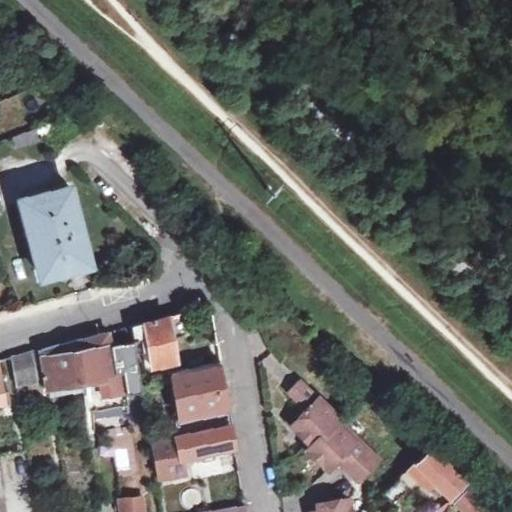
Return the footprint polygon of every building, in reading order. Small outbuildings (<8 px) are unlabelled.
[(16,147),(38,139),(34,127),(11,135),(16,147)] [(40,276),(88,263),(68,185),(20,198),(40,276)] [(168,315),(171,336),(182,333),(179,312),(168,315)] [(175,361),(171,336),(168,315),(132,325),(136,351),(142,351),(145,367),(175,361)] [(108,332),(74,341),(82,383),(85,406),(127,401),(126,395),(123,372),(124,372),(119,344),(110,346),(108,332)] [(74,341),(40,349),(50,390),(82,383),(74,341)] [(134,342),(119,344),(124,372),(123,372),(126,395),(143,392),(136,351),(134,342)] [(39,381),(34,351),(11,357),(16,386),(39,381)] [(220,362),(171,372),(180,416),(176,417),(179,435),(228,426),(232,425),(220,362)] [(376,460),(365,450),(368,446),(357,435),(353,439),(334,420),(338,416),(298,378),(286,390),(307,410),(290,424),(310,443),(306,447),(327,467),(331,463),(331,452),(334,449),(349,464),(346,468),(357,479),(376,460)] [(228,426),(179,435),(152,440),(159,474),(183,470),(180,457),(232,447),(228,426)] [(114,476),(132,474),(129,429),(110,430),(114,476)] [(430,444),(413,461),(425,473),(448,496),(464,479),(430,444)] [(396,503),(425,473),(413,461),(384,491),(396,503)] [(497,511),(470,485),(453,502),(463,511),(497,511)] [(349,511),(346,497),(317,502),(318,508),(310,510),(310,511),(349,511)] [(143,511),(143,499),(121,501),(121,511),(143,511)] [(434,511),(446,511),(453,507),(448,501),(434,511)]
